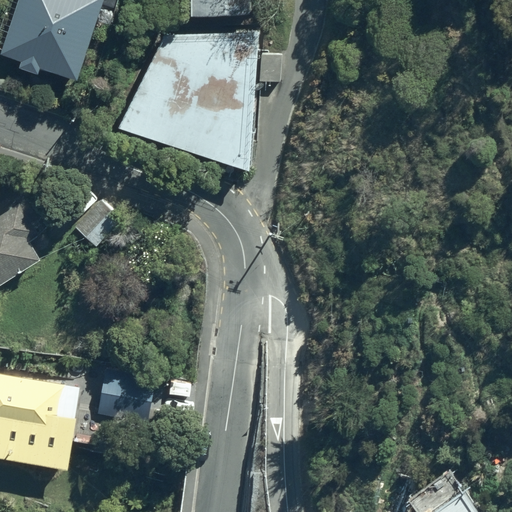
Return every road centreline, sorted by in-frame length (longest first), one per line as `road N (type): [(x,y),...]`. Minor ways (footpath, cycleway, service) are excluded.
road 1 (residential): [(0,119),(167,178),(211,203),(241,251),(242,289)]
road 2 (residential): [(286,511),(282,303),(242,289)]
road 3 (residential): [(213,511),(242,289)]
